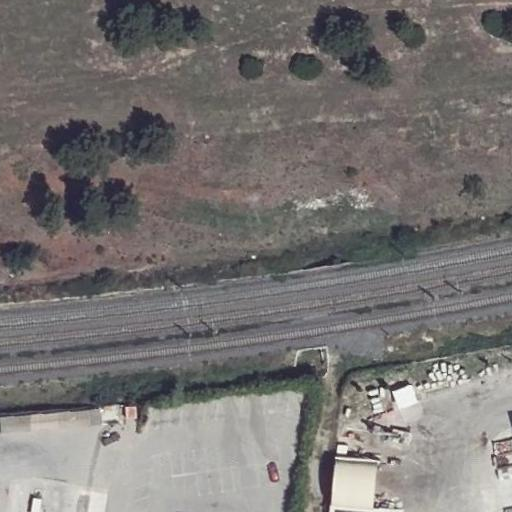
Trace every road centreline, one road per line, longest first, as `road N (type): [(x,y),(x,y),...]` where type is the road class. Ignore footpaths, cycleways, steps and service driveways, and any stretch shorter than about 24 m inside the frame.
road 1 (unknown): [(284,511),(291,455),(281,436),(235,426),(141,441),(125,467),(123,511)]
road 2 (unknown): [(511,406),(467,423),(449,446),(433,484),(434,511)]
